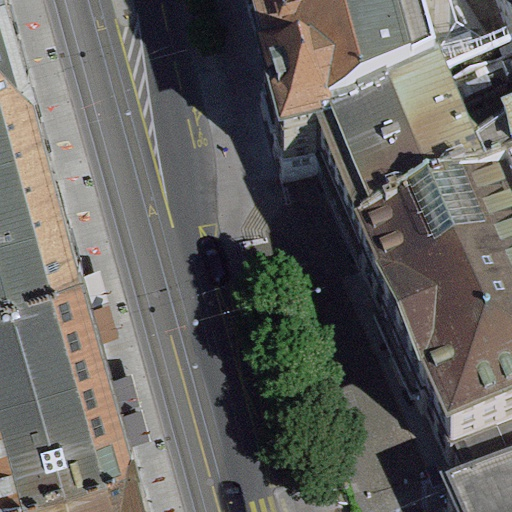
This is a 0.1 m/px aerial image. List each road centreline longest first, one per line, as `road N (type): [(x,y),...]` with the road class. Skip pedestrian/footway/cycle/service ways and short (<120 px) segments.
road 1 (residential): [(201,390),(186,189),(154,0)]
road 2 (residential): [(233,511),(201,390)]
